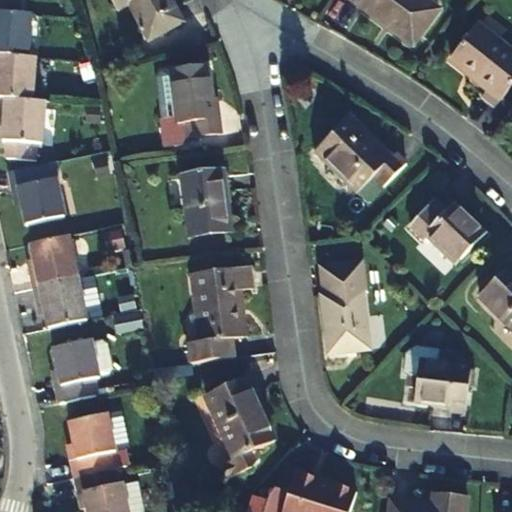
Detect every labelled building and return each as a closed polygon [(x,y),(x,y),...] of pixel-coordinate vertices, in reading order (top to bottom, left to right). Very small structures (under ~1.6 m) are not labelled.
[(0,0),(0,33),(29,33),(29,0),(0,0)] [(170,0),(113,0),(119,12),(132,5),(152,43),(184,26),(170,0)] [(441,16),(419,0),(358,0),(355,5),(390,30),(393,26),(420,45),(441,16)] [(498,111),(511,91),(511,56),(475,29),(450,64),(470,78),(468,81),(488,95),(484,101),(498,111)] [(29,33),(0,33),(0,79),(2,80),(38,79),(38,33),(29,33)] [(209,69),(169,74),(175,125),(180,124),(182,140),(222,135),(220,121),(215,122),(209,69)] [(38,79),(2,80),(3,101),(8,101),(9,122),(42,122),(43,79),(38,79)] [(357,110),(318,143),(356,187),(373,172),(385,186),(411,164),(399,150),(395,154),(357,110)] [(53,149),(14,156),(21,195),(28,193),(32,209),(69,202),(62,167),(57,168),(53,149)] [(226,174),(185,180),(193,238),(235,232),(226,174)] [(437,210),(415,232),(453,271),(487,238),(460,209),(447,221),(437,210)] [(74,226),(36,234),(41,256),(36,258),(41,282),(83,274),(74,226)] [(350,264),(322,267),(333,358),(373,353),(366,294),(354,295),(350,264)] [(511,267),(480,300),(511,330),(511,267)] [(197,277),(209,365),(239,362),(237,345),(248,343),(242,296),(257,294),(254,270),(197,277)] [(83,274),(41,282),(45,307),(49,306),(54,328),(92,321),(83,274)] [(116,334),(143,330),(141,315),(114,319),(116,334)] [(59,390),(62,408),(101,399),(98,385),(105,384),(105,381),(114,379),(119,372),(114,350),(107,346),(98,348),(98,345),(58,353),(65,389),(59,390)] [(418,351),(411,358),(409,377),(414,378),(412,390),(419,391),(417,405),(456,410),(469,411),(473,374),(466,356),(442,353),(418,351)] [(246,375),(203,394),(231,457),(217,463),(223,475),(245,465),(255,456),(252,448),(269,440),(247,392),(252,390),(246,375)] [(468,419),(469,411),(456,410),(455,417),(468,419)] [(76,483),(116,476),(113,459),(118,458),(112,422),(73,428),(80,465),(73,466),(76,483)] [(116,476),(76,483),(80,504),(86,502),(87,511),(125,511),(122,491),(119,492),(116,476)] [(356,511),(361,496),(299,479),(294,499),(279,495),(274,503),(270,511),(356,511)] [(431,511),(397,509),(396,511),(472,511),(474,501),(440,498),(438,511),(431,511)]
